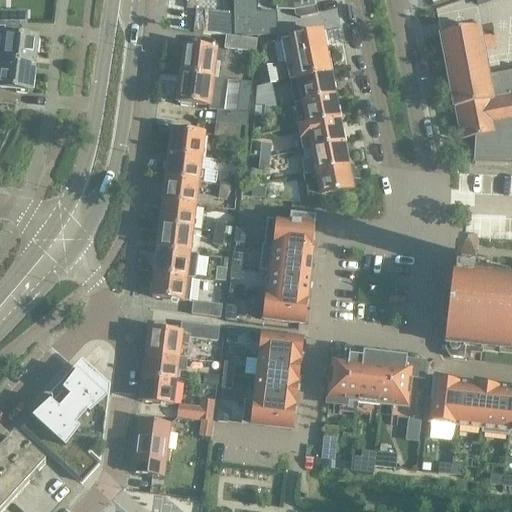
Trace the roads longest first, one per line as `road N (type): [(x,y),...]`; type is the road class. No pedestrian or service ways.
road 1 (secondary): [(60,242),(95,181),(127,0)]
road 2 (residential): [(318,328),(417,340),(430,244),(402,234)]
road 3 (residential): [(82,511),(115,474),(123,393),(122,338),(100,313)]
road 4 (residential): [(406,183),(390,164),(355,0)]
road 5 (residential): [(406,183),(420,160),(392,0)]
road 6 (residential): [(402,234),(339,232),(331,239),(318,328)]
road 7 (residential): [(100,313),(0,418)]
